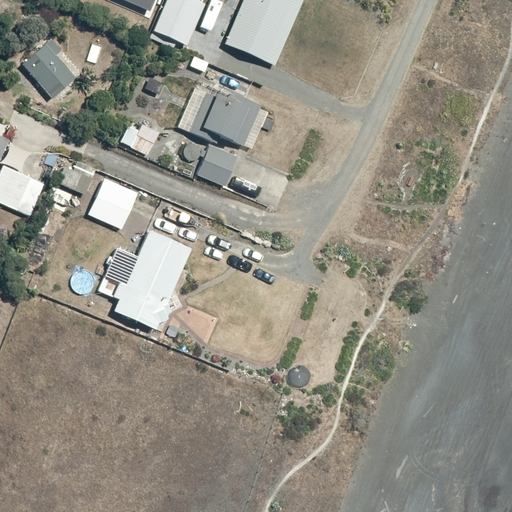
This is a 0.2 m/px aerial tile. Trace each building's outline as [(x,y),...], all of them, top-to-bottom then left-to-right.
[(208,4),(199,0),(168,0),(155,32),(190,47),(208,4)] [(247,0),(228,44),(274,65),(302,0),(247,0)] [(80,78),(52,41),(25,62),(52,99),(80,78)] [(265,111),(193,86),(179,128),(205,137),(207,132),(252,147),(265,111)] [(163,132),(140,120),(127,146),(150,157),(163,132)] [(0,202),(28,214),(42,181),(1,163),(11,140),(0,134),(0,202)] [(244,156),(211,142),(196,175),(229,190),(244,156)] [(97,167),(71,157),(67,168),(57,164),(50,181),(85,195),(97,167)] [(139,192),(104,179),(89,215),(119,226),(125,209),(131,211),(139,192)] [(193,249),(149,231),(126,287),(118,283),(113,296),(124,300),(118,313),(160,330),(193,249)]
